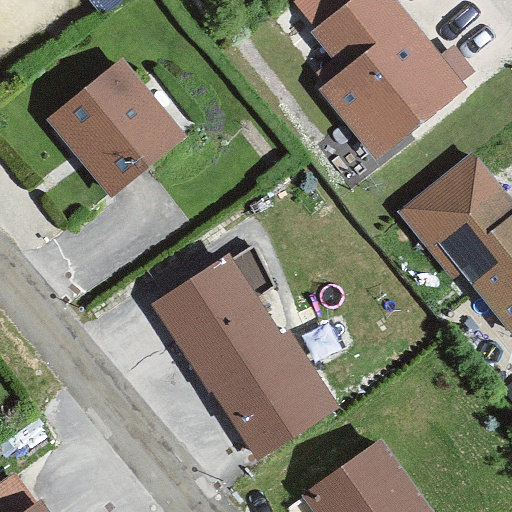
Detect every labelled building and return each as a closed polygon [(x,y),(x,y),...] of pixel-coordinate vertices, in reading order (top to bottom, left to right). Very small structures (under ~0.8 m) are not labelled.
[(97,0),(112,17),(132,0),(97,0)] [(458,91),(383,0),(368,0),(324,36),(356,74),(333,92),(382,153),(458,91)] [(180,160),(126,81),(55,130),(110,210),(180,160)] [(511,205),(500,190),(443,235),(511,322),(511,205)] [(231,259),(169,298),(192,332),(181,340),(211,386),(216,383),(262,452),(337,402),(290,334),(282,338),(231,259)] [(159,306),(181,340),(192,332),(169,298),(159,306)] [(426,511),(380,446),(310,495),(321,511),(426,511)] [(0,511),(49,511),(29,484),(0,505),(0,511)]
